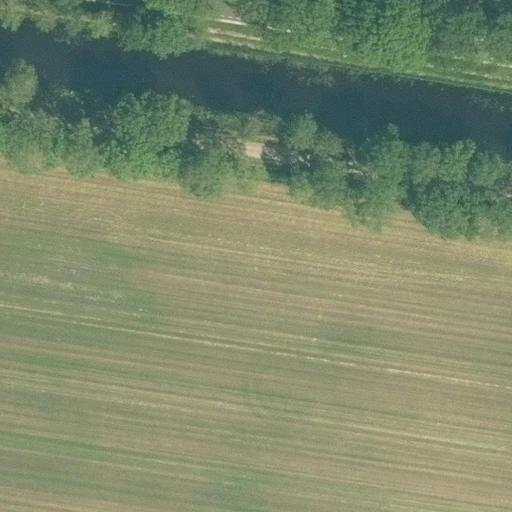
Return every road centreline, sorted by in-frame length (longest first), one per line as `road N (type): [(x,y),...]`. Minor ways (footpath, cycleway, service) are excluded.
road 1 (track): [(511,188),(0,106)]
road 2 (tertiary): [(511,53),(172,0)]
